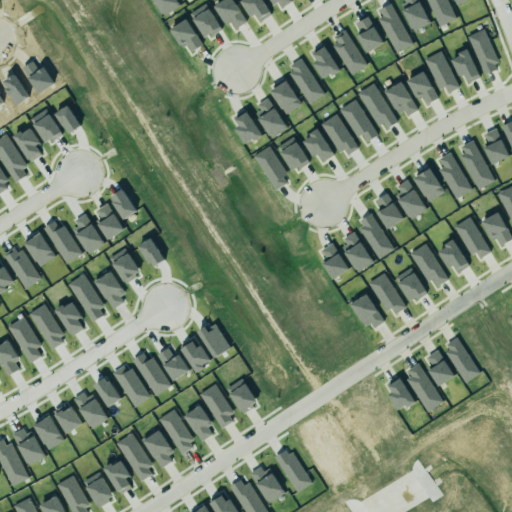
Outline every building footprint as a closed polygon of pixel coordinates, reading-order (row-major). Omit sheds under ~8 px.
[(180,5),(176,0),(154,0),(164,15),(180,5)] [(230,31),(245,23),(233,0),(222,0),(216,4),(230,31)] [(238,0),(249,17),(254,14),(258,22),(270,15),(261,0),(238,0)] [(268,0),(274,11),(290,3),(288,0),(268,0)] [(403,0),(404,3),(400,5),(412,31),(429,23),(418,0),(403,0)] [(427,0),(437,26),(454,20),(446,0),(427,0)] [(376,16),(381,13),(378,8),(388,1),(410,42),(395,50),(376,16)] [(220,30),(207,4),(189,12),(203,38),(220,30)] [(355,29),(365,46),(380,38),(366,14),(354,21),(357,26),(355,29)] [(171,28),(187,54),(202,45),(186,19),(171,28)] [(466,35),(483,73),(495,68),(493,64),(498,62),(482,27),(466,35)] [(329,39),(351,75),(366,66),(344,30),(329,39)] [(449,56),(458,52),(457,49),(465,45),(478,74),(467,81),(461,70),(458,72),(449,56)] [(309,56),(323,79),(338,70),(324,47),(309,56)] [(441,95),(457,88),(442,51),(425,58),(441,95)] [(323,94),(300,58),(285,68),(308,104),(323,94)] [(415,100),(422,97),(425,104),(436,100),(424,72),(406,79),(415,100)] [(385,126),(382,121),(376,125),(356,92),(373,80),(396,120),(390,121),(385,126)] [(283,115),(300,106),(287,81),(271,89),(283,115)] [(403,111),(406,116),(416,110),(401,81),(383,90),(396,115),(403,111)] [(266,96),(284,123),(268,133),(257,114),(261,111),(255,102),(266,96)] [(338,110),(356,138),(361,134),(366,142),(377,135),(354,99),(338,110)] [(81,126),(67,105),(55,113),(68,134),(81,126)] [(246,108),(260,131),(244,141),(233,125),(238,122),(234,116),(246,108)] [(30,118),(44,144),(61,134),(46,109),(30,118)] [(320,123),(343,158),(357,148),(335,114),(320,123)] [(511,120),(500,126),(511,151),(511,120)] [(14,135),(26,162),(41,156),(36,145),(39,144),(31,127),(14,135)] [(480,135),(493,164),(508,157),(496,128),(480,135)] [(319,164),(333,154),(317,130),(303,139),(319,164)] [(30,173),(5,134),(0,137),(0,160),(15,183),(30,173)] [(276,147),(291,172),(308,162),(292,137),(276,147)] [(460,144),(470,138),(493,178),(485,182),(487,186),(483,188),(481,185),(476,188),(457,152),(463,149),(460,144)] [(252,156),(274,191),(289,181),(268,146),(252,156)] [(454,199),(471,190),(450,152),(438,159),(442,167),(438,169),(454,199)] [(428,164),(412,174),(427,199),(443,189),(428,164)] [(0,192),(9,188),(0,170),(0,192)] [(393,187),(408,218),(424,210),(408,179),(393,187)] [(511,185),(497,192),(511,227),(511,185)] [(122,219),(135,212),(123,189),(110,196),(122,219)] [(381,210),(376,213),(387,229),(403,219),(386,193),(375,200),(381,210)] [(107,240),(123,230),(107,203),(95,210),(100,218),(95,221),(107,240)] [(450,222),(467,212),(490,250),(476,259),(472,252),(469,254),(450,222)] [(497,247),(511,239),(497,212),(482,221),(497,247)] [(393,249),(370,214),(356,223),(378,259),(393,249)] [(70,227),(88,254),(104,243),(86,216),(70,227)] [(59,229),(54,221),(43,228),(65,264),(81,254),(64,226),(59,229)] [(338,241),(358,272),(373,262),(353,232),(338,241)] [(54,257),(41,233),(24,242),(37,267),(54,257)] [(147,264),(151,261),(154,266),(163,259),(150,238),(136,247),(147,264)] [(437,250),(447,268),(452,266),(456,273),(468,266),(454,241),(437,250)] [(322,261),(332,279),(348,270),(333,243),(320,250),(325,259),(322,261)] [(409,253),(433,289),(447,279),(424,243),(409,253)] [(24,289),(39,279),(17,245),(2,254),(24,289)] [(125,285),(136,277),(134,274),(139,271),(127,253),(123,248),(109,258),(112,263),(111,264),(125,285)] [(0,290),(12,285),(0,261),(0,290)] [(409,303),(426,293),(410,267),(394,277),(409,303)] [(93,281),(111,310),(122,303),(119,297),(124,294),(109,271),(93,281)] [(403,309),(385,273),(370,281),(388,316),(403,309)] [(67,284),(92,323),(103,316),(99,309),(103,306),(82,274),(67,284)] [(350,301),(365,290),(383,319),(372,327),(369,320),(364,324),(350,301)] [(53,310),(70,337),(83,329),(78,320),(81,318),(72,302),(64,307),(62,305),(53,310)] [(27,313),(43,303),(63,335),(59,338),(62,342),(50,350),(27,313)] [(6,326),(28,364),(41,357),(37,349),(41,347),(23,317),(22,317),(20,314),(16,316),(18,319),(6,326)] [(196,331),(214,358),(230,347),(214,323),(209,327),(207,325),(196,331)] [(442,347),(465,383),(480,373),(456,337),(442,347)] [(179,349),(195,372),(203,367),(201,365),(210,360),(200,344),(196,347),(192,340),(179,349)] [(0,365),(0,344),(7,341),(18,360),(14,362),(18,369),(6,376),(0,365)] [(155,355),(172,381),(189,370),(179,354),(174,358),(167,348),(155,355)] [(426,357),(431,365),(426,369),(438,386),(454,376),(437,350),(426,357)] [(131,360),(155,396),(171,386),(152,357),(147,361),(142,353),(131,360)] [(402,373),(428,412),(443,402),(417,363),(402,373)] [(110,372),(134,408),(149,398),(130,368),(127,372),(122,364),(110,372)] [(225,388),(241,415),(253,408),(251,405),(256,402),(241,377),(225,388)] [(94,385),(107,407),(121,398),(110,381),(107,382),(105,378),(94,385)] [(385,386),(397,410),(413,403),(402,378),(385,386)] [(197,394),(220,429),(232,421),(228,416),(233,412),(214,383),(197,394)] [(73,399),(79,409),(78,409),(90,429),(106,418),(91,395),(86,398),(83,393),(73,399)] [(52,411),(66,434),(82,424),(71,407),(67,409),(64,404),(52,411)] [(183,416),(200,442),(211,434),(207,427),(211,424),(199,406),(183,416)] [(157,419),(181,455),(192,448),(188,443),(192,440),(172,409),(157,419)] [(32,424),(43,444),(44,444),(47,449),(64,440),(50,415),(32,424)] [(28,466),(44,457),(27,426),(11,434),(28,466)] [(143,441),(161,468),(171,461),(168,456),(173,452),(158,431),(143,441)] [(115,443),(140,481),(150,475),(146,469),(152,465),(130,433),(115,443)] [(0,463),(10,486),(28,478),(12,442),(5,445),(3,440),(0,440),(0,463)] [(310,485),(293,448),(276,456),(294,493),(310,485)] [(102,468),(118,496),(130,489),(124,479),(129,476),(120,461),(112,465),(110,463),(102,468)] [(250,475),(267,504),(284,493),(267,465),(250,475)] [(81,481),(97,508),(109,501),(108,499),(113,496),(98,471),(81,481)] [(70,511),(55,485),(72,475),(89,505),(84,508),(86,511),(70,511)] [(264,511),(250,478),(232,486),(243,511),(264,511)] [(236,511),(224,493),(209,503),(215,511),(236,511)] [(64,511),(57,496),(40,504),(43,511),(64,511)] [(35,511),(30,498),(14,504),(16,511),(35,511)]
